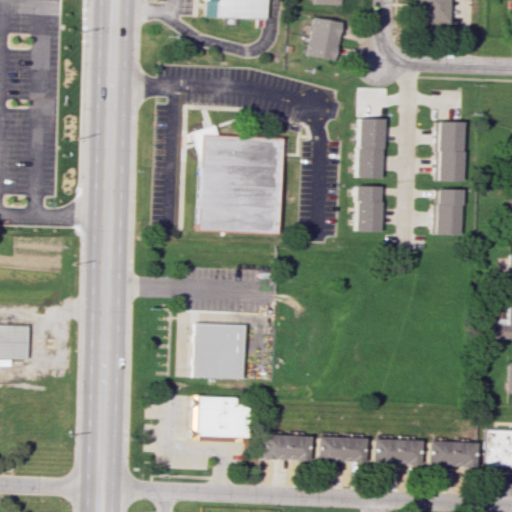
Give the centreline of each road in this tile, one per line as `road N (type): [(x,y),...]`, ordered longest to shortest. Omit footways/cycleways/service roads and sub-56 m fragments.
road 1 (residential): [(511,505),(98,486)]
road 2 (primary): [(106,261),(116,0)]
road 3 (primary): [(96,511),(106,261)]
road 4 (residential): [(511,67),(374,62),(376,0)]
road 5 (residential): [(402,63),(401,250)]
